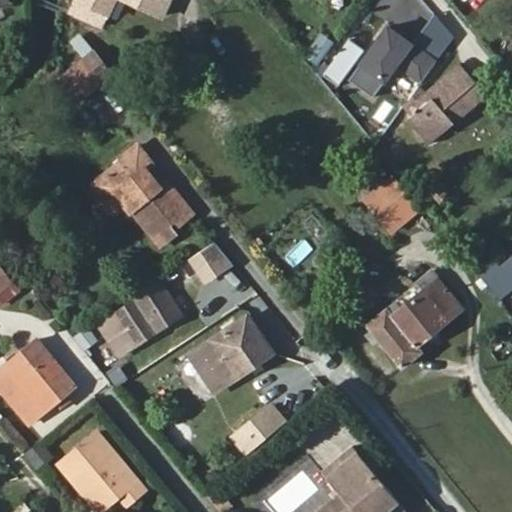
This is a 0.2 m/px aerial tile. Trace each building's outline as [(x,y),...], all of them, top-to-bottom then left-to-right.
[(76,0),(70,15),(101,28),(113,0),(76,0)] [(121,0),(159,17),(167,0),(121,0)] [(394,24),(408,0),(370,0),(366,6),(394,24)] [(386,27),(358,64),(381,82),(394,66),(418,83),(433,64),(386,27)] [(53,68),(38,82),(44,89),(55,80),(73,101),(107,71),(89,50),(59,76),(53,68)] [(511,53),(500,65),(509,77),(511,74),(511,53)] [(428,100),(405,119),(426,144),(483,95),(458,64),(423,94),(428,100)] [(124,157),(91,184),(104,201),(114,194),(129,213),(132,211),(160,246),(177,232),(172,227),(176,223),(178,226),(193,213),(167,181),(160,186),(146,168),(152,162),(137,144),(123,155),(124,157)] [(416,209),(396,184),(370,206),(389,229),(416,209)] [(511,258),(500,268),(511,283),(511,258)] [(0,265),(0,307),(21,290),(0,265)] [(484,274),(494,292),(506,286),(497,267),(484,274)] [(432,272),(427,276),(415,286),(421,294),(400,311),(394,303),(366,326),(401,368),(420,353),(416,347),(462,309),(432,272)] [(116,314),(137,344),(180,316),(159,286),(116,314)] [(246,317),(191,356),(216,392),(271,353),(246,317)] [(98,354),(115,343),(105,328),(88,340),(98,354)] [(56,405),(66,396),(77,388),(39,341),(0,373),(0,389),(30,426),(56,405)] [(71,403),(66,396),(56,405),(61,410),(71,403)] [(118,459),(123,456),(104,431),(64,463),(101,509),(119,495),(124,495),(131,505),(150,489),(129,463),(125,467),(118,459)] [(41,441),(22,453),(31,468),(50,456),(41,441)] [(351,508),(345,511),(407,511),(355,448),(324,474),(351,508)] [(129,463),(123,456),(118,459),(125,467),(129,463)] [(33,511),(24,500),(20,503),(26,511),(24,511),(33,511)]
